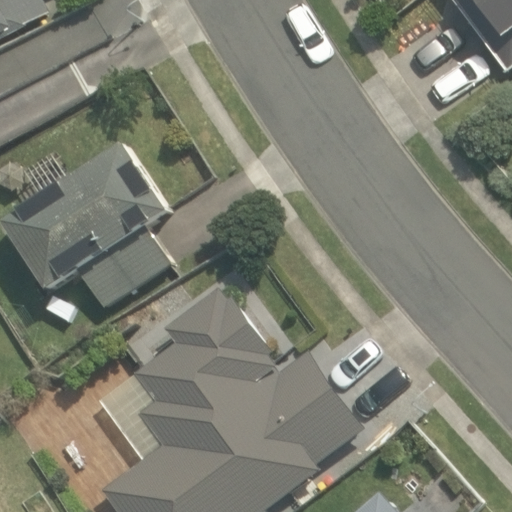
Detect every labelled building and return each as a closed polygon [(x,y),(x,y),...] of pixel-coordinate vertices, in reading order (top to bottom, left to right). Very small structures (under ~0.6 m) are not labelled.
[(0,0),(0,45),(53,18),(43,0),(0,0)] [(511,0),(460,0),(511,67),(511,0)] [(131,145),(9,222),(55,295),(85,275),(108,310),(172,269),(147,229),(174,213),(131,145)] [(267,511),(327,469),(322,461),(368,428),(312,350),(281,373),(277,367),(284,361),(279,353),(285,349),(244,292),(237,297),(228,284),(170,326),(181,341),(139,371),(160,399),(144,411),(168,445),(107,489),(123,511),(267,511)] [(405,511),(387,492),(365,511),(405,511)]
